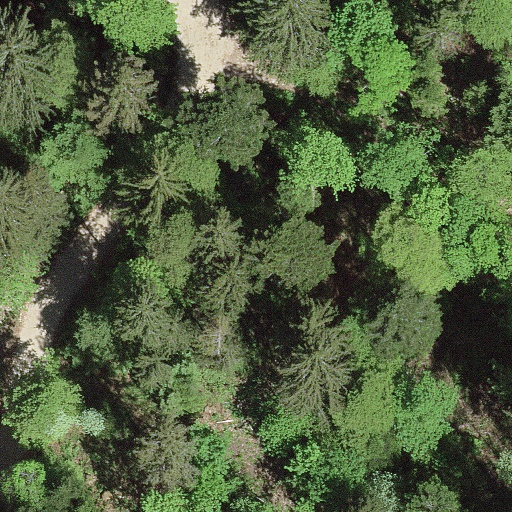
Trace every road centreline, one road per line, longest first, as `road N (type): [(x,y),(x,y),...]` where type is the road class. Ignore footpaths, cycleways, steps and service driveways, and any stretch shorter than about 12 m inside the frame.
road 1 (track): [(193,0),(205,48),(203,81),(184,126),(76,260),(48,309),(1,511)]
road 2 (track): [(205,48),(343,104),(443,199),(511,237)]
